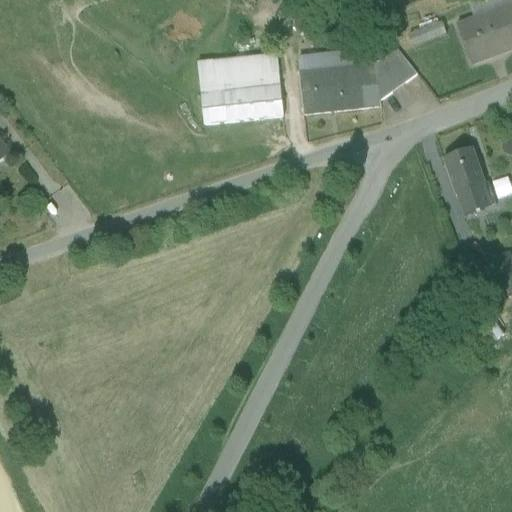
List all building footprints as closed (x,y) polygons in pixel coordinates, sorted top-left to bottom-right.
[(289,0),(304,11),(312,0),(289,0)] [(478,21),(511,8),(511,0),(478,0),(471,3),(478,21)] [(325,3),(313,17),(321,23),(332,9),(325,3)] [(511,8),(478,21),(458,29),(471,65),(511,50),(511,8)] [(410,39),(415,51),(447,38),(443,26),(410,39)] [(398,53),(376,68),(381,104),(417,77),(398,53)] [(311,75),(356,70),(355,54),(310,59),(311,75)] [(277,58),(198,67),(202,98),(281,89),(277,58)] [(311,75),(310,59),(299,60),(301,76),(311,75)] [(356,70),(311,75),(301,76),(300,76),(304,118),(381,109),(381,104),(376,68),(356,70)] [(281,89),(202,98),(205,129),(284,119),(281,89)] [(472,153),(442,164),(454,196),(457,195),(475,189),(484,185),(472,153)] [(486,184),(484,185),(475,189),(482,207),(493,203),(486,184)] [(475,189),(457,195),(463,214),(482,207),(475,189)] [(511,254),(495,260),(501,282),(511,278),(511,254)] [(511,295),(503,299),(508,311),(511,309),(511,295)]
